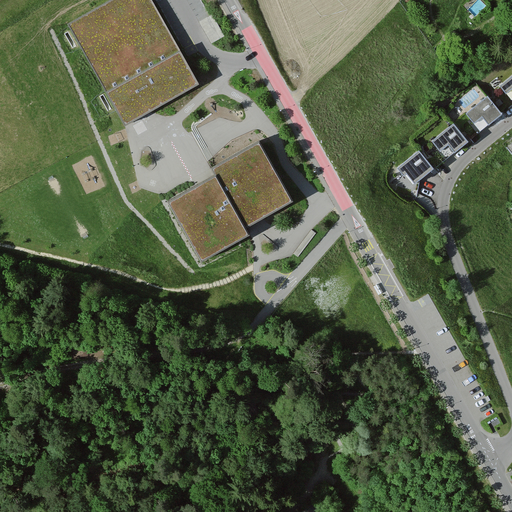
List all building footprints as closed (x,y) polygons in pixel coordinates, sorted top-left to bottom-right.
[(152,0),(113,0),(71,24),(130,130),(205,87),(152,0)] [(224,38),(212,16),(199,23),(211,45),(224,38)] [(511,77),(499,87),(505,94),(511,88),(511,77)] [(502,114),(488,98),(466,116),(471,123),(480,116),(488,125),(502,114)] [(468,141),(454,124),(432,143),(438,151),(447,144),(454,152),(468,141)] [(260,143),(166,201),(203,261),(294,203),(260,143)] [(432,169),(419,153),(397,171),(402,178),(406,175),(413,184),(432,169)] [(312,229),(294,254),(298,257),(316,232),(312,229)] [(85,343),(70,346),(72,356),(87,353),(85,343)]
